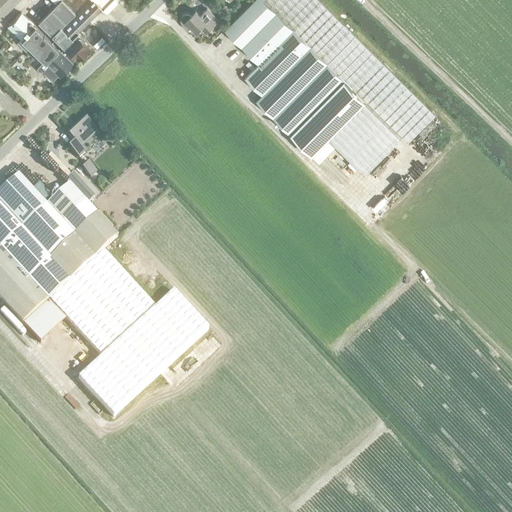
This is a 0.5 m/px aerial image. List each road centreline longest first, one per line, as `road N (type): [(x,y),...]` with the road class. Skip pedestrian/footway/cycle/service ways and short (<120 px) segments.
road 1 (unclassified): [(0,151),(158,0)]
road 2 (track): [(366,221),(511,365)]
road 3 (track): [(509,139),(362,0)]
